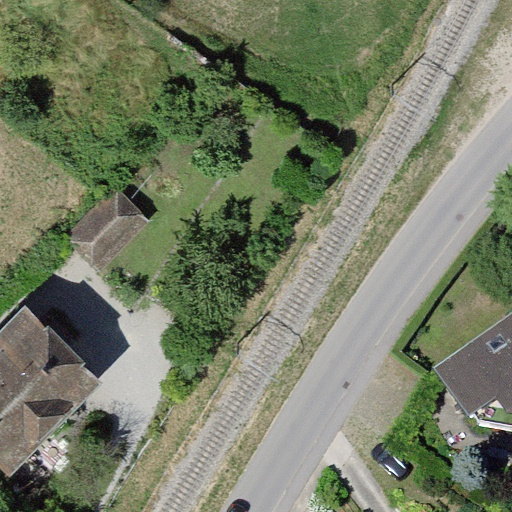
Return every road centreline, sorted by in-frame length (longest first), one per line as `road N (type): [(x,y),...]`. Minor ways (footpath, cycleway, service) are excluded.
road 1 (residential): [(248,511),(477,168),(511,133)]
road 2 (unknown): [(106,511),(139,451),(137,392),(121,377),(94,377),(14,454)]
